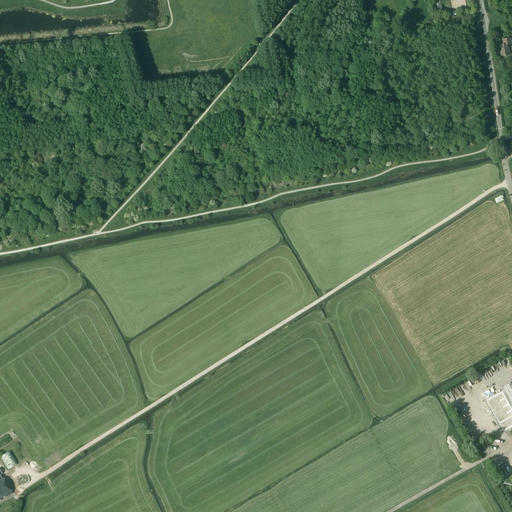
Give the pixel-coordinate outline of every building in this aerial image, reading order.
[(511,45),(511,44),(511,41),(504,42),(505,47),(500,47),(500,52),(501,52),(502,58),(510,57),(509,46),(511,45)] [(511,381),(501,388),(511,408),(511,381)] [(504,431),(511,426),(511,408),(503,391),(486,401),(504,431)] [(8,470),(17,465),(10,452),(1,457),(8,470)] [(30,470),(35,467),(28,456),(23,460),(30,470)] [(2,477),(0,472),(0,498),(12,492),(3,476),(2,477)]
